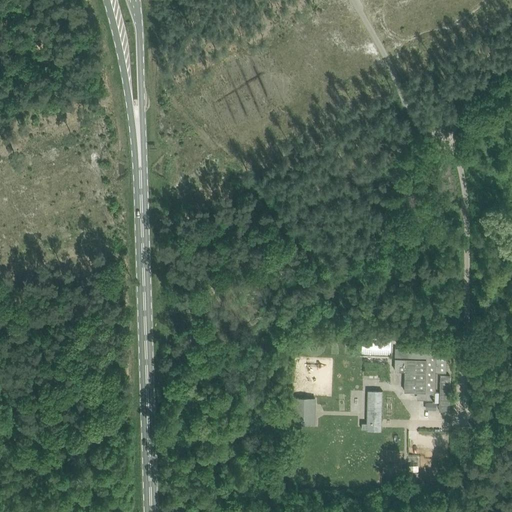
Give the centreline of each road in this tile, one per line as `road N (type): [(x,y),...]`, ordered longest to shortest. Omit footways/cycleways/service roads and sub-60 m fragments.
road 1 (unclassified): [(459,403),(465,201),(455,155),(445,136),(419,124),(352,0)]
road 2 (secondary): [(150,511),(138,141)]
road 3 (secondary): [(109,0),(138,141)]
road 4 (secondary): [(138,141),(134,0)]
